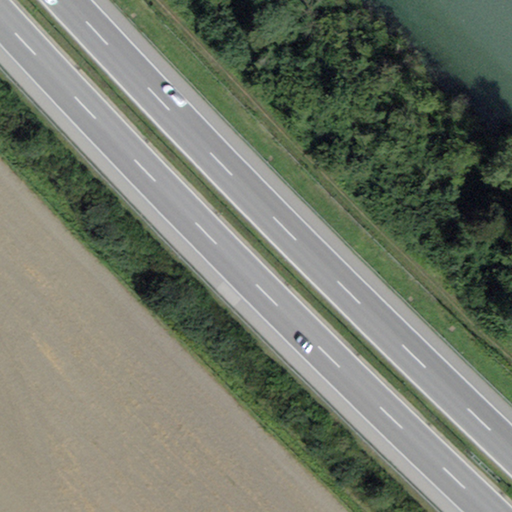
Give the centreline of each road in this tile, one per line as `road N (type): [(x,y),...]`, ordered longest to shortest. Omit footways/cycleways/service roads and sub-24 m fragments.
road 1 (motorway): [(0,16),(179,207),(488,511)]
road 2 (motorway): [(511,450),(64,0)]
road 3 (track): [(511,349),(401,249),(161,0)]
